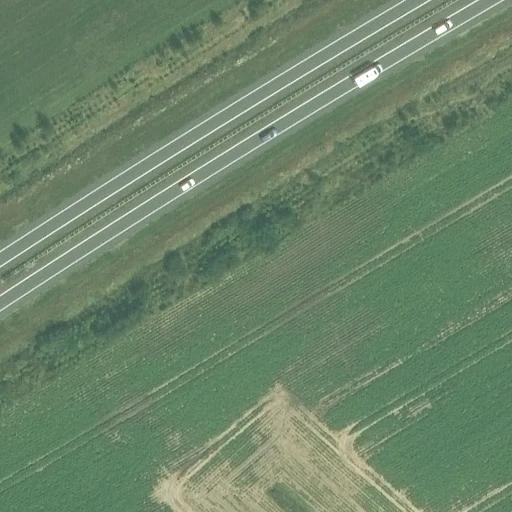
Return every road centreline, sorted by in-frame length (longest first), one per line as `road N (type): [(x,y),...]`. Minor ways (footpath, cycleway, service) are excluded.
road 1 (trunk): [(0,305),(492,0)]
road 2 (trunk): [(423,0),(0,263)]
